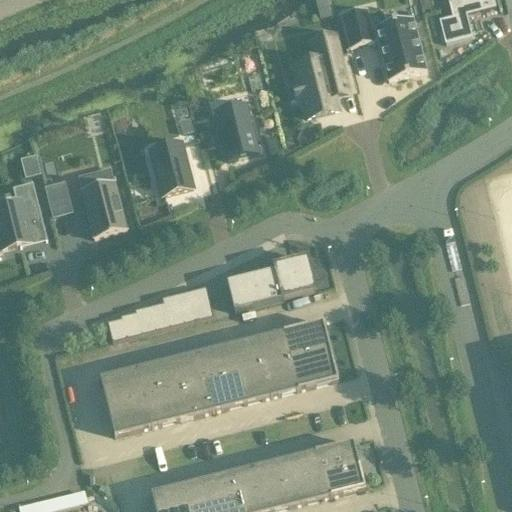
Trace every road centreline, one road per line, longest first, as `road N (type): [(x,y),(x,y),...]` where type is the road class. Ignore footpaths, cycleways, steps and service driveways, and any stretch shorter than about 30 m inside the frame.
road 1 (unclassified): [(0,505),(57,490),(67,475),(46,349),(52,331),(283,225),(345,233)]
road 2 (unclassified): [(507,511),(425,192)]
road 3 (unclassified): [(414,511),(345,233)]
